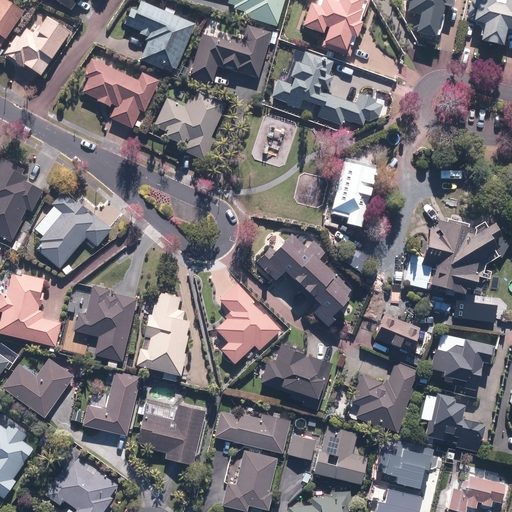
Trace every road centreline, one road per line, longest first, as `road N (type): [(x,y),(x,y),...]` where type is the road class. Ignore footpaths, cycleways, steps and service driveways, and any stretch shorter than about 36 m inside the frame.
road 1 (residential): [(104,164),(138,171),(220,210),(228,222),(224,240),(195,248),(127,191)]
road 2 (residential): [(511,137),(456,131),(418,109),(418,93),(445,77),(511,93)]
